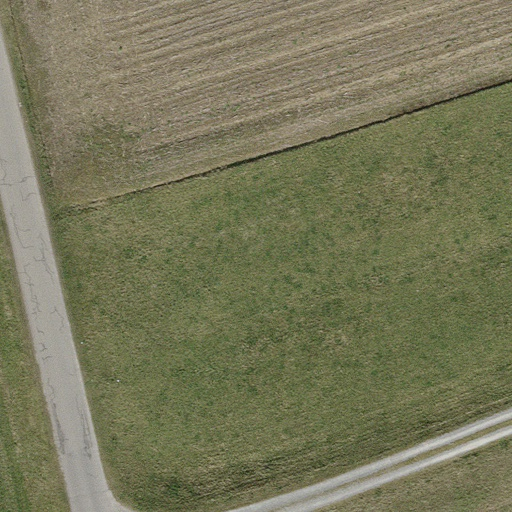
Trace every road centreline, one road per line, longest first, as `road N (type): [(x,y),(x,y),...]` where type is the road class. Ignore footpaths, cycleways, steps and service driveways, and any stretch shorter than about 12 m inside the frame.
road 1 (residential): [(97,511),(0,103)]
road 2 (track): [(511,421),(269,511)]
